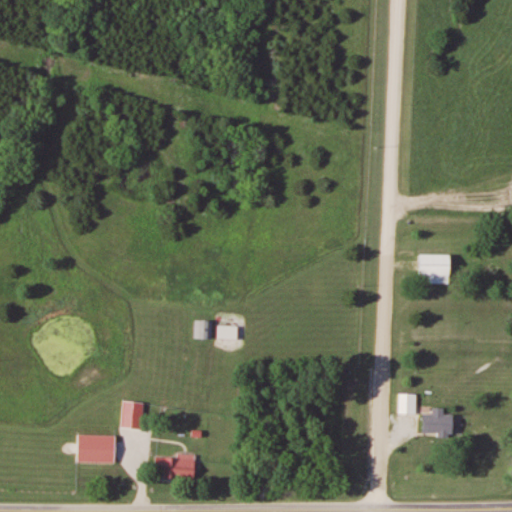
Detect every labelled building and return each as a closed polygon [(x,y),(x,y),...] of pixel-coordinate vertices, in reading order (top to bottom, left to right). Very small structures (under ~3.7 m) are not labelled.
[(420,254),(420,276),(429,276),(429,285),(454,285),(454,254),(420,254)] [(213,339),(213,320),(195,320),(195,339),(213,339)] [(238,326),(219,326),(219,339),(238,339),(238,326)] [(418,394),(398,394),(398,415),(418,415),(418,394)] [(456,415),(446,415),(446,408),(433,408),(433,413),(424,413),(424,434),(456,434),(456,415)] [(117,434),(78,434),(78,462),(117,462),(117,434)] [(197,480),(197,455),(167,455),(167,480),(197,480)]
